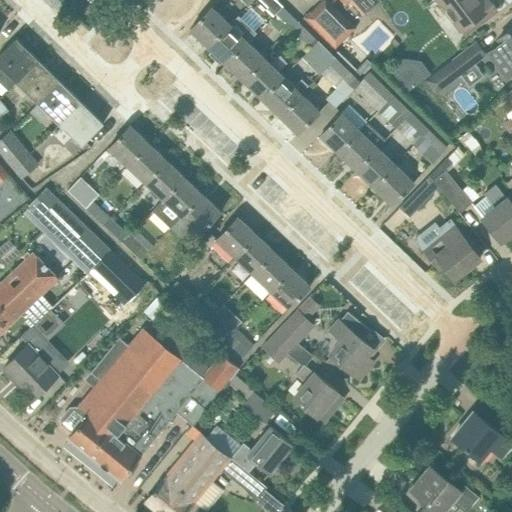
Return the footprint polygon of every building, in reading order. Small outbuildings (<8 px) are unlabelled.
[(276,0),(263,0),(269,5),(266,8),(273,16),(276,13),(282,6),(276,0)] [(327,0),(325,0),(306,19),(337,50),(358,30),(327,0)] [(478,0),(435,0),(460,32),(462,31),(464,34),(497,9),(490,0),(485,0),(481,3),(478,0)] [(230,24),(213,7),(212,6),(190,29),(209,46),(230,24)] [(282,6),(276,13),(294,30),(300,24),(298,22),(282,6)] [(220,57),(226,64),(248,41),(257,32),(239,15),(230,24),(209,46),(212,50),(209,53),(210,54),(210,53),(217,60),(220,57)] [(294,30),(311,48),(318,41),(300,24),(294,30)] [(511,27),(498,38),(502,43),(489,52),(508,77),(511,73),(511,27)] [(17,82),(38,59),(16,38),(0,54),(0,82),(8,90),(17,82)] [(248,41),(226,64),(244,81),(266,58),(259,51),(248,41)] [(318,41),(311,48),(323,59),(328,64),(335,58),(318,41)] [(448,64),(457,75),(485,53),(477,42),(448,64)] [(365,70),(373,59),(352,43),(343,54),(365,70)] [(266,58),(244,81),(262,98),(284,76),(266,58)] [(328,64),(344,80),(326,99),(335,108),(359,82),(354,77),(335,58),(328,64)] [(38,59),(17,82),(38,103),(60,80),(38,59)] [(393,95),(375,78),(369,72),(363,78),(369,84),(387,102),(393,95)] [(262,98),(280,115),(309,85),(302,79),(295,86),(284,76),(262,98)] [(60,80),(38,103),(32,109),(40,117),(46,110),(60,124),(82,101),(60,80)] [(301,93),(280,115),(298,133),(308,123),(320,111),(305,96),(301,93)] [(387,102),(405,119),(411,113),(393,95),(387,102)] [(0,116),(8,110),(0,99),(0,116)] [(82,101),(60,124),(82,145),(104,123),(82,101)] [(320,135),(338,152),(367,122),(349,105),(320,135)] [(411,113),(405,119),(400,124),(417,141),(422,135),(423,136),(429,129),(411,113)] [(385,139),(367,122),(338,152),(356,169),(378,147),(385,139)] [(149,143),(131,125),(109,148),(128,165),(149,143)] [(447,147),(429,129),(423,136),(441,153),(447,147)] [(145,182),(167,160),(149,143),(128,165),(145,182)] [(6,157),(14,167),(29,155),(21,145),(6,157)] [(458,146),(429,176),(438,187),(439,186),(460,212),(472,202),(447,171),(465,153),(458,146)] [(356,169),(374,187),(396,164),(378,147),(356,169)] [(22,177),(37,165),(29,155),(14,167),(22,177)] [(167,160),(145,182),(163,199),(185,177),(167,160)] [(0,181),(9,174),(0,162),(0,181)] [(414,182),(396,164),(374,187),(393,204),(414,182)] [(87,208),(93,202),(76,186),(84,178),(83,176),(69,191),(87,208)] [(438,187),(429,176),(399,207),(409,217),(438,187)] [(163,199),(152,211),(170,228),(181,216),(203,194),(185,177),(163,199)] [(482,217),(489,225),(501,241),(511,232),(511,202),(507,197),(506,197),(495,184),(485,193),(487,195),(474,206),(482,217)] [(46,186),(29,205),(27,203),(12,215),(16,220),(31,208),(93,267),(111,249),(46,186)] [(192,234),(196,230),(200,234),(221,211),(203,194),(181,216),(169,230),(174,235),(192,234)] [(105,225),(111,219),(93,202),(87,208),(105,225)] [(216,238),(235,256),(256,234),(238,216),(216,238)] [(129,236),(111,219),(105,225),(123,242),(129,236)] [(479,259),(480,258),(454,225),(424,249),(439,268),(444,264),(455,278),(457,276),(456,275),(478,258),(479,259)] [(256,234),(235,256),(253,273),(274,251),(256,234)] [(123,242),(140,259),(147,253),(129,236),(123,242)] [(0,248),(0,250),(9,260),(21,249),(12,238),(0,248)] [(111,251),(89,272),(104,286),(107,282),(128,302),(145,285),(111,251)] [(271,290),(292,268),(274,251),(253,273),(271,290)] [(0,333),(59,278),(34,252),(0,283),(0,333)] [(140,259),(159,277),(165,271),(147,253),(140,259)] [(271,290),(288,307),(289,308),(310,285),(292,268),(271,290)] [(102,286),(88,272),(51,307),(65,321),(102,286)] [(177,282),(171,288),(188,305),(195,298),(177,282)] [(195,298),(188,305),(206,322),(213,315),(195,298)] [(213,315),(206,322),(224,339),(236,327),(242,321),(224,304),(213,315)] [(313,326),(307,320),(297,310),(281,327),(297,343),(313,326)] [(330,355),(344,367),(359,379),(374,361),(366,355),(373,347),(363,339),(371,330),(348,311),(340,320),(339,320),(331,330),(343,339),(330,355)] [(177,410),(194,423),(239,367),(220,352),(201,375),(142,327),(129,344),(119,336),(90,371),(100,379),(79,405),(81,406),(78,409),(77,408),(71,408),(63,418),(64,424),(73,432),(68,437),(121,480),(141,455),(177,410)] [(236,327),(224,339),(243,357),(250,351),(255,345),(236,327)] [(274,368),(279,361),(297,343),(281,327),(263,346),(236,375),(243,381),(244,380),(245,381),(265,359),(274,368)] [(33,399),(48,385),(58,375),(29,343),(3,367),(5,369),(7,367),(22,382),(20,384),(33,399)] [(295,398),(301,403),(317,415),(325,421),(338,405),(330,399),(337,390),(315,373),(303,364),(296,373),(308,382),(295,398)] [(243,405),(266,423),(277,409),(254,390),(243,405)] [(501,434),(474,411),(452,437),(479,459),(490,446),(500,455),(511,442),(511,424),(511,423),(501,434)] [(249,471),(257,462),(270,473),(294,444),(271,425),(252,449),(243,442),(231,456),(231,457),(249,471)] [(195,440),(146,500),(159,511),(185,511),(194,501),(212,479),(223,466),(231,457),(231,456),(201,432),(195,440)] [(467,508),(478,495),(464,484),(459,489),(430,465),(411,488),(427,501),(424,505),(432,511),(442,511),(454,497),(467,508)]
